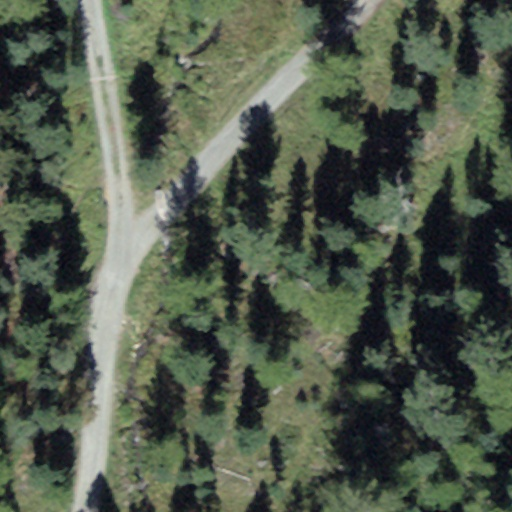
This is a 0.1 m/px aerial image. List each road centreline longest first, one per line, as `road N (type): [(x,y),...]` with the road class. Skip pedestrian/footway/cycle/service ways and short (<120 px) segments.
road 1 (track): [(84,511),(116,275),(129,243),(367,0)]
road 2 (track): [(129,243),(90,0)]
